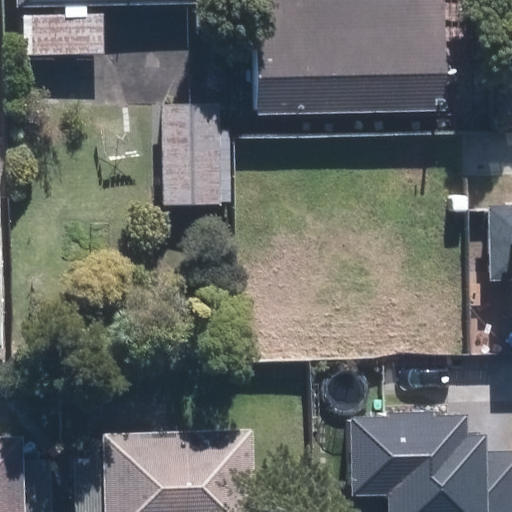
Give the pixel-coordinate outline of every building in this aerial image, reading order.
[(1,0),(2,9),(195,5),(195,0),(1,0)] [(439,0),(259,0),(260,104),(440,103),(439,0)] [(219,105),(163,106),(166,204),(221,203),(219,105)] [(511,281),(511,209),(485,211),(487,282),(511,281)] [(389,494),(389,511),(511,511),(511,451),(485,452),(485,432),(465,432),(465,410),(343,413),(345,495),(389,494)] [(239,511),(237,429),(86,434),(88,511),(239,511)] [(10,511),(8,437),(0,437),(0,511),(10,511)]
